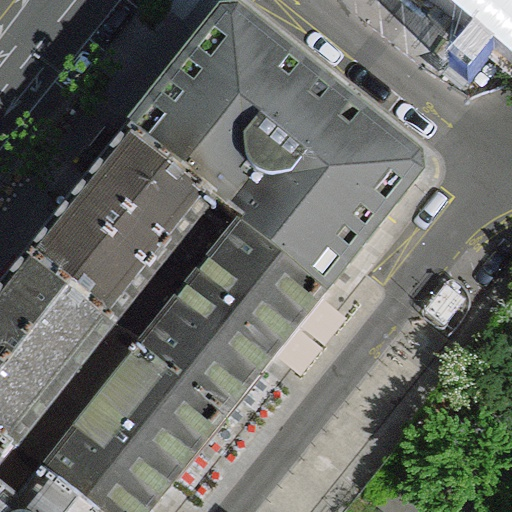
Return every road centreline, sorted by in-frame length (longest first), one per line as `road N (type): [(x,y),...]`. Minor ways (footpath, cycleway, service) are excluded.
road 1 (residential): [(511,172),(234,511)]
road 2 (residential): [(511,153),(472,132),(312,0)]
